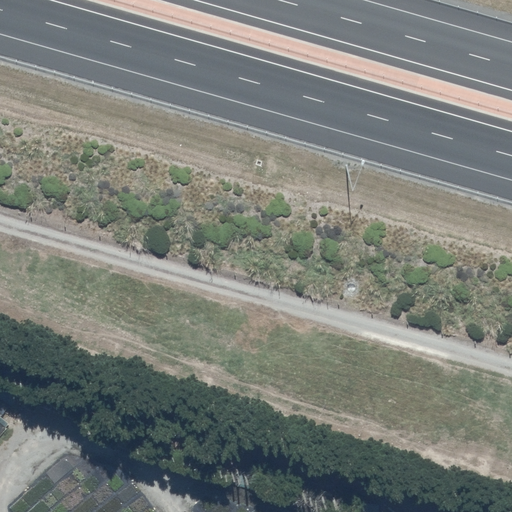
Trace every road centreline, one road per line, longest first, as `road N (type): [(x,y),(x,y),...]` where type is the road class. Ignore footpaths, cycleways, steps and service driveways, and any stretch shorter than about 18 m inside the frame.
road 1 (motorway): [(511,159),(0,14)]
road 2 (motorway): [(277,0),(511,66)]
